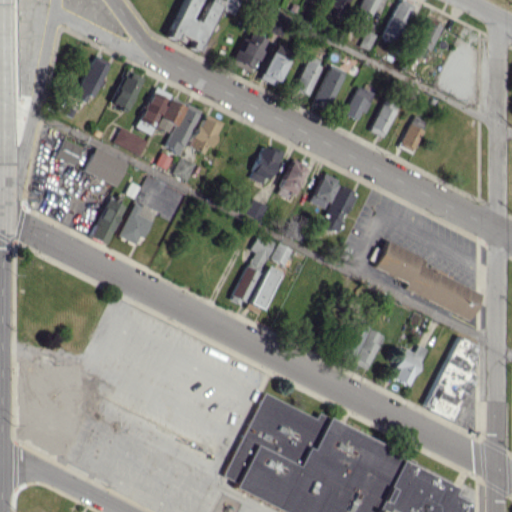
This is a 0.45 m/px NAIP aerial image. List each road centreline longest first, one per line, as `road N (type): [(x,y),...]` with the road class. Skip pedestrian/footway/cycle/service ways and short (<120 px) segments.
road 1 (tertiary): [(0,215),(511,477)]
road 2 (residential): [(496,16),(494,511)]
road 3 (tertiary): [(511,237),(157,56),(112,0)]
road 4 (primary): [(0,191),(23,149),(54,0)]
road 5 (residential): [(0,446),(127,511)]
